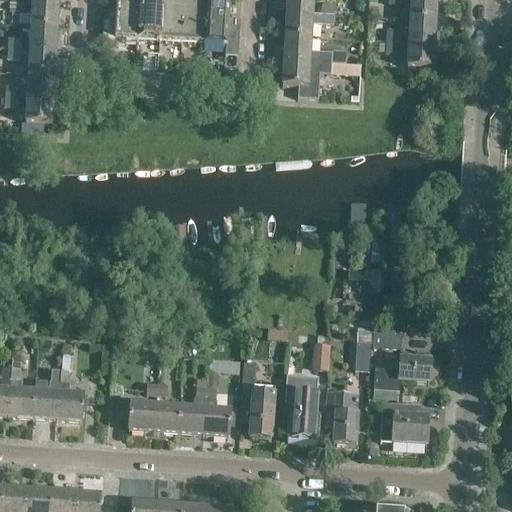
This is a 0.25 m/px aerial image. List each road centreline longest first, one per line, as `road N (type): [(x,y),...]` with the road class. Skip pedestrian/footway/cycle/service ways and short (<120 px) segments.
road 1 (residential): [(463,482),(495,0)]
road 2 (residential): [(463,482),(0,450)]
road 3 (residential): [(250,97),(89,87),(93,0)]
